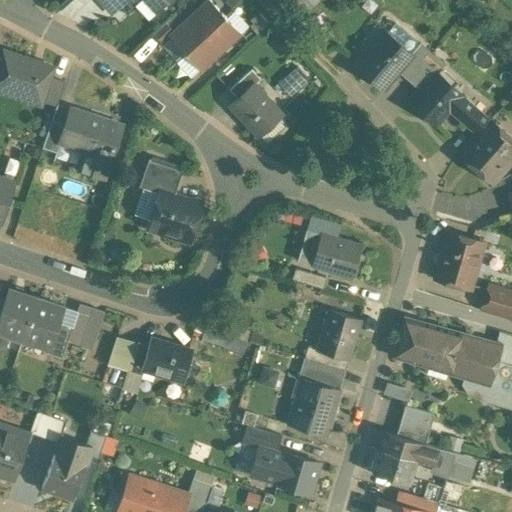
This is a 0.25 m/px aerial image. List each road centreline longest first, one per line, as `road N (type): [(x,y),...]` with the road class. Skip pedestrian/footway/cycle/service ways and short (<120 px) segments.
road 1 (residential): [(247,167),(213,277),(186,305),(135,306),(0,258)]
road 2 (residential): [(0,1),(137,83),(247,167)]
road 3 (residential): [(399,290),(334,511)]
road 4 (residential): [(337,75),(414,162),(426,187),(417,222)]
road 5 (residential): [(247,167),(417,222)]
